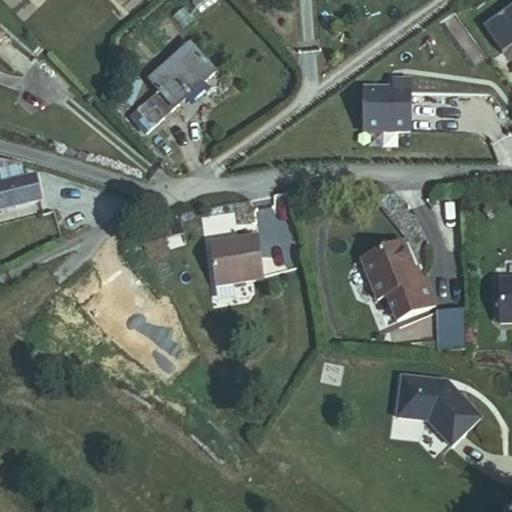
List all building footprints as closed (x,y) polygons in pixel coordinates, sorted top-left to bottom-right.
[(511,0),(503,0),(503,6),(466,31),(485,58),(504,45),(495,32),(508,23),(511,26),(511,0)] [(504,45),(511,39),(511,26),(508,23),(495,32),(504,45)] [(142,117),(196,74),(171,42),(128,75),(131,79),(119,88),(142,117)] [(392,138),(393,87),(376,87),(376,95),(346,95),(346,137),(392,138)] [(0,202),(45,203),(46,178),(4,178),(4,165),(0,164),(0,202)] [(214,292),(262,286),(256,243),(208,249),(214,292)] [(411,288),(395,249),(352,266),(369,307),(378,303),(389,328),(428,313),(417,286),(411,288)] [(511,287),(494,288),(495,331),(511,330),(511,287)] [(428,318),(429,358),(457,357),(455,316),(428,318)] [(481,427),(448,392),(403,386),(398,426),(428,430),(452,454),(481,427)]
